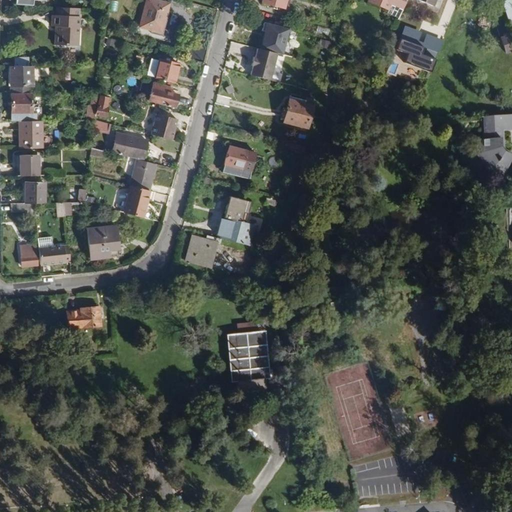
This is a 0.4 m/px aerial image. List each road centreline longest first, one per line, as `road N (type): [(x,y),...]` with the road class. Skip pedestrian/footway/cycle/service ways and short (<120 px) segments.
road 1 (residential): [(231,0),(155,264),(130,279),(0,292)]
road 2 (unknown): [(167,511),(138,480),(0,486)]
